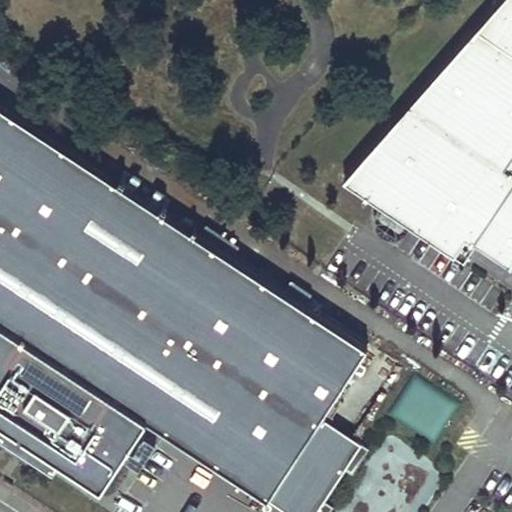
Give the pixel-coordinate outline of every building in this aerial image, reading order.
[(511,265),(511,264),(511,0),(499,0),(344,176),(366,191),(385,204),(409,220),(455,251),(467,234),(511,265)] [(365,343),(0,102),(0,321),(143,416),(264,496),(319,412),(365,343)] [(409,220),(385,204),(378,215),(402,231),(409,220)] [(143,416),(0,321),(0,422),(96,486),(143,416)] [(411,374),(391,416),(437,438),(458,397),(411,374)] [(314,511),(362,440),(319,412),(264,496),(288,511),(314,511)]
